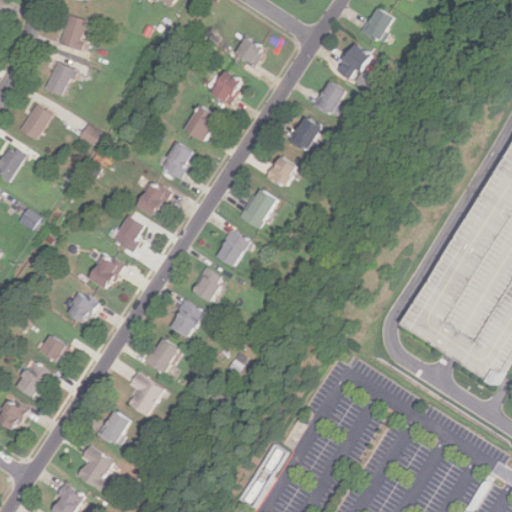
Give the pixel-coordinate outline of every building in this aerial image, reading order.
[(164,0),(173,8),(179,0),(156,0),(158,2),(159,0),(164,0)] [(363,32),(381,41),(394,17),(377,7),(363,32)] [(62,44),(80,49),(89,21),(70,16),(62,44)] [(266,49),(246,36),(236,52),(255,65),(266,49)] [(372,54),(354,42),(336,69),(354,81),(372,54)] [(64,96),(76,69),(59,61),(47,88),(64,96)] [(244,80),(224,69),(210,94),(230,105),(244,80)] [(315,105),(333,115),(347,91),(330,80),(315,105)] [(37,140),(54,114),(37,104),(21,129),(37,140)] [(184,130),(203,141),(218,115),(199,104),(184,130)] [(308,150),(323,128),(307,116),(291,139),(308,150)] [(94,145),(102,132),(89,124),(81,137),(94,145)] [(196,152),(177,141),(162,167),(180,178),(196,152)] [(0,177),(11,183),(26,154),(10,145),(0,163),(0,177)] [(498,386),(511,362),(511,145),(401,325),(450,356),(498,386)] [(286,188),(299,167),(281,155),(267,176),(286,188)] [(157,217),(172,192),(152,180),(137,205),(157,217)] [(279,199),(260,188),(242,218),(261,229),(279,199)] [(42,218),(29,209),(21,221),(33,230),(42,218)] [(132,252),(149,227),(130,214),(113,240),(132,252)] [(217,256),(235,267),(251,240),(232,229),(217,256)] [(107,290),(124,265),(105,253),(89,278),(107,290)] [(212,302),(225,278),(207,268),(194,292),(212,302)] [(83,325),(100,304),(83,290),(66,312),(83,325)] [(205,311),(186,299),(170,327),(189,338),(205,311)] [(60,364),(71,349),(51,335),(40,351),(60,364)] [(182,349),(162,337),(147,362),(167,374),(182,349)] [(52,373),(33,360),(16,386),(36,399),(52,373)] [(165,390),(138,373),(131,384),(140,390),(130,405),(148,417),(165,390)] [(0,422),(14,432),(28,410),(11,399),(0,415),(0,422)] [(117,445),(133,422),(115,410),(99,434),(117,445)] [(116,464),(90,445),(83,456),(90,460),(79,475),(98,489),(116,464)] [(75,511),(85,495),(66,483),(50,510),(53,511),(75,511)]
